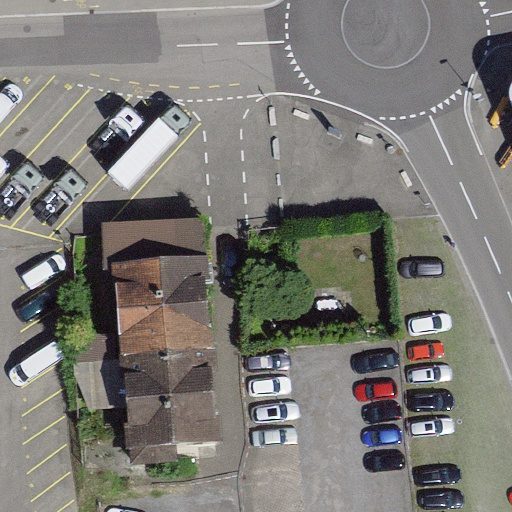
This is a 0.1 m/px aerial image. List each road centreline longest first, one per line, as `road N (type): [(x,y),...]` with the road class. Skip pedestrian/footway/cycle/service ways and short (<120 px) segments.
road 1 (residential): [(0,44),(121,51),(316,42)]
road 2 (unclassified): [(316,42),(323,63),(355,93),(398,100),(438,82),(452,65),(462,23)]
